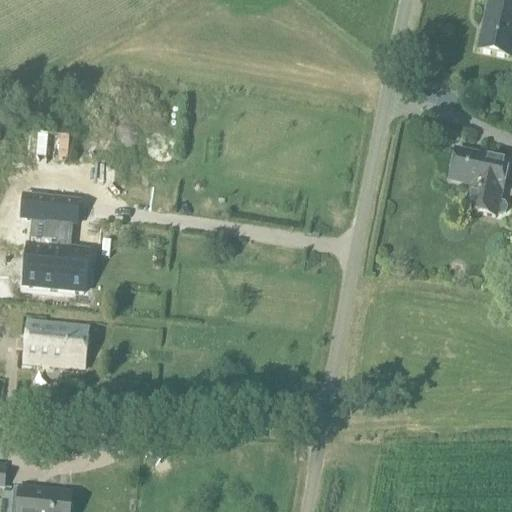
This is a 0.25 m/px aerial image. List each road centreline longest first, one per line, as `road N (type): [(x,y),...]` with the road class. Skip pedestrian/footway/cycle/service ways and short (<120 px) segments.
road 1 (unclassified): [(306,511),(408,0)]
road 2 (track): [(0,111),(199,0)]
road 3 (track): [(511,425),(323,422)]
